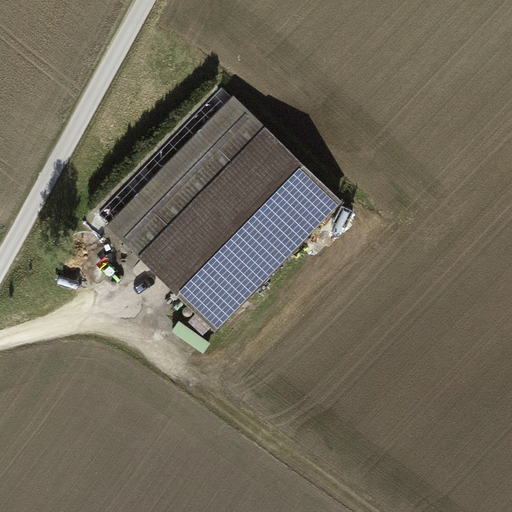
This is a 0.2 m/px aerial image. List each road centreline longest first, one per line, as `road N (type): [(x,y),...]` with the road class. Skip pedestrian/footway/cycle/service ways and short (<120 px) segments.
road 1 (residential): [(0,268),(138,0)]
road 2 (unknown): [(0,340),(53,322),(142,266)]
